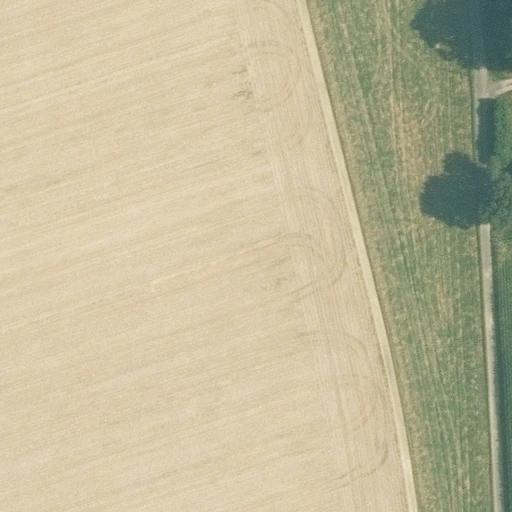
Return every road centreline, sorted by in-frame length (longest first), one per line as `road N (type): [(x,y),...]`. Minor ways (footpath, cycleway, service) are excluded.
road 1 (track): [(422,511),(313,0)]
road 2 (track): [(502,511),(484,0)]
